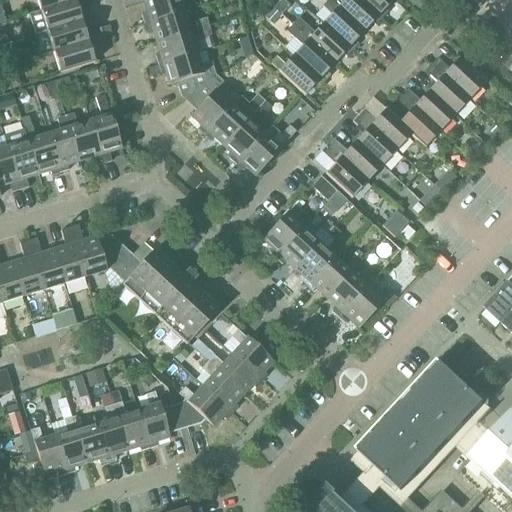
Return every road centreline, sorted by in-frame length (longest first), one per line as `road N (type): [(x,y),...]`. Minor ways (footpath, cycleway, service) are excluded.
road 1 (residential): [(208,244),(343,96),(376,90),(434,24)]
road 2 (residential): [(359,386),(511,222)]
road 3 (residential): [(254,488),(201,462),(44,511)]
road 4 (residential): [(359,386),(208,244)]
road 5 (residential): [(108,0),(152,130),(141,182)]
road 6 (residential): [(0,229),(141,182)]
road 7 (residential): [(254,488),(359,386)]
